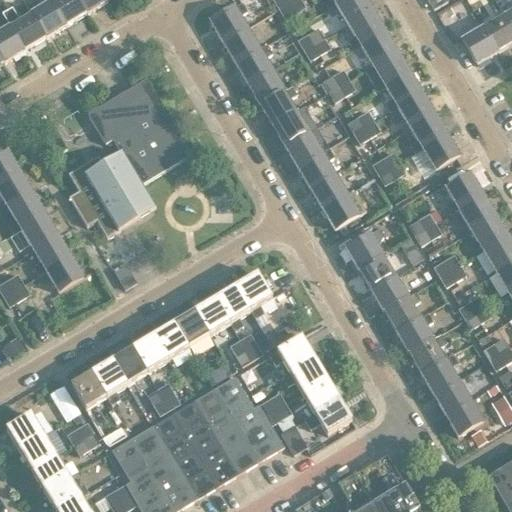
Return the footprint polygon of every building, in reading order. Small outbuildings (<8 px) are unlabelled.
[(66,27),(87,14),(78,0),(50,0),(51,2),(66,27)] [(106,0),(78,0),(87,14),(108,2),(106,0)] [(278,11),(289,5),(285,0),(273,0),(272,1),(278,11)] [(295,15),(305,9),(299,0),(297,0),(289,5),(295,15)] [(343,0),(335,5),(347,26),(371,12),(364,0),(343,0)] [(433,11),(447,3),(445,0),(428,0),(427,1),(433,11)] [(45,39),(66,27),(51,2),(39,10),(35,2),(26,7),(31,15),(45,39)] [(242,5),(210,23),(222,44),(247,30),(239,17),(247,13),(242,5)] [(285,22),(295,15),(289,5),(278,11),(285,22)] [(2,15),(10,27),(25,52),(45,39),(31,15),(19,22),(12,9),(2,15)] [(384,33),(371,12),(347,26),(354,38),(347,43),(352,51),(360,47),(384,33)] [(511,29),(504,16),(483,29),(498,53),(511,44),(511,29)] [(0,57),(4,64),(25,52),(10,27),(0,33),(0,57)] [(462,42),(476,66),(498,53),(483,29),(462,42)] [(259,51),(247,30),(222,44),(235,65),(259,51)] [(318,45),(324,41),(318,30),(307,36),(314,46),(317,44),(318,45)] [(372,68),(396,54),(384,33),(360,47),(372,68)] [(303,53),(314,46),(307,36),(297,42),(303,53)] [(330,51),(324,41),(318,45),(317,44),(314,46),(320,57),(330,51)] [(266,46),(259,51),(235,65),(247,86),(272,72),(264,59),(271,55),(266,46)] [(309,63),(320,57),(314,46),(303,53),(309,63)] [(396,54),(372,68),(365,73),(377,93),(385,89),(409,74),(396,54)] [(272,72),(247,86),(260,107),(284,92),(272,72)] [(339,88),(349,82),(343,72),(332,78),(339,88)] [(421,95),(409,74),(385,89),(392,101),(385,106),(390,114),(397,110),(421,95)] [(329,96),(333,94),(332,92),(339,88),(332,78),(322,84),(329,96)] [(140,187),(192,156),(146,80),(87,116),(105,146),(113,142),(122,156),(103,167),(98,158),(68,176),(78,193),(68,199),(86,229),(96,223),(106,241),(155,211),(140,187)] [(345,98),(355,92),(349,82),(339,88),(345,98)] [(291,88),(284,92),(260,107),(272,128),(296,113),(289,101),(296,96),(291,88)] [(334,105),(345,98),(339,88),(332,92),(333,94),(329,96),(334,105)] [(410,131),(434,116),(421,95),(397,110),(410,131)] [(304,109),(296,113),(272,128),(284,149),(316,130),(304,109)] [(363,130),(374,123),(368,113),(357,119),(363,130)] [(446,137),(434,116),(410,131),(417,143),(409,148),(414,156),(422,151),(446,137)] [(354,138),(358,136),(357,134),(363,130),(357,119),(347,125),(354,138)] [(49,121),(39,127),(56,156),(66,150),(49,121)] [(370,140),(380,134),(374,123),(363,130),(370,140)] [(314,142),(321,138),(316,130),(284,149),(297,170),(321,155),(314,142)] [(359,146),(370,140),(363,130),(357,134),(358,136),(354,138),(359,146)] [(459,158),(446,137),(422,151),(434,172),(459,158)] [(329,150),(321,155),(297,170),(309,190),(334,176),(326,163),(334,159),(329,150)] [(8,154),(0,158),(0,186),(20,175),(8,154)] [(388,171),(399,165),(392,155),(382,161),(388,171)] [(379,179),(383,177),(382,175),(388,171),(382,161),(372,167),(379,179)] [(394,181),(405,175),(399,165),(388,171),(394,181)] [(384,188),(394,181),(388,171),(382,175),(383,177),(379,179),(384,188)] [(32,196),(20,175),(0,186),(0,196),(8,210),(32,196)] [(334,176),(309,190),(322,211),(346,197),(334,176)] [(451,216),(458,212),(482,197),(470,176),(445,191),(453,203),(446,208),(451,216)] [(366,213),(354,192),(346,197),(322,211),(334,232),(366,213)] [(13,236),(20,231),(45,216),(32,196),(8,210),(15,223),(8,227),(13,236)] [(458,212),(470,232),(495,218),(482,197),(458,212)] [(20,231),(33,252),(57,237),(45,216),(20,231)] [(424,232),(434,226),(428,216),(418,222),(424,232)] [(470,232),(483,253),(507,238),(495,218),(470,232)] [(420,238),(425,234),(424,232),(418,222),(408,228),(413,237),(418,234),(420,238)] [(430,242),(440,236),(434,226),(424,232),(425,234),(430,242)] [(351,238),(355,244),(373,234),(369,227),(351,238)] [(378,231),(345,250),(358,271),(382,257),(376,247),(383,238),(378,231)] [(430,242),(425,234),(420,238),(418,234),(413,237),(420,249),(430,242)] [(70,258),(57,237),(33,252),(40,264),(33,269),(38,277),(45,273),(70,258)] [(483,253),(495,274),(511,263),(511,246),(507,238),(483,253)] [(358,271),(370,292),(395,277),(382,257),(358,271)] [(449,273),(459,267),(453,257),(443,263),(449,273)] [(58,294),(83,280),(70,258),(45,273),(58,294)] [(440,282),(445,278),(443,276),(449,273),(443,263),(432,270),(440,282)] [(511,263),(495,274),(508,294),(511,291),(511,263)] [(455,284),(465,278),(459,267),(449,273),(455,284)] [(115,274),(125,291),(135,285),(125,268),(115,274)] [(445,290),(455,284),(449,273),(443,276),(445,278),(440,282),(445,290)] [(13,293),(23,287),(17,276),(7,282),(13,293)] [(268,324),(258,308),(271,300),(257,276),(236,288),(251,313),(250,313),(259,329),(268,324)] [(395,277),(370,292),(383,313),(407,298),(395,277)] [(0,294),(3,299),(13,293),(7,282),(0,286),(0,294)] [(19,303),(29,297),(23,287),(13,293),(19,303)] [(250,313),(251,313),(236,288),(215,301),(230,325),(229,326),(234,333),(242,328),(238,321),(250,313)] [(9,309),(19,303),(13,293),(3,299),(9,309)] [(383,313),(395,333),(420,319),(412,307),(420,303),(414,294),(407,298),(383,313)] [(474,315),(484,309),(478,299),(468,305),(474,315)] [(195,313),(209,338),(229,326),(230,325),(215,301),(195,313)] [(464,323),(469,320),(468,319),(474,315),(468,305),(457,311),(464,323)] [(480,326),(490,319),(484,309),(474,315),(480,326)] [(195,313),(174,326),(188,350),(209,338),(195,313)] [(420,319),(395,333),(408,354),(432,340),(425,328),(432,323),(427,315),(420,319)] [(470,332),(480,326),(474,315),(468,319),(469,320),(464,323),(470,332)] [(291,324),(283,329),(289,339),(297,334),(291,324)] [(168,363),(188,350),(174,326),(153,338),(168,363)] [(265,339),(266,339),(272,335),(273,335),(268,326),(260,330),(265,339)] [(500,329),(479,341),(484,350),(505,338),(500,329)] [(408,354),(420,375),(444,360),(438,350),(446,345),(440,335),(432,340),(408,354)] [(247,353),(257,347),(250,336),(240,342),(247,353)] [(132,350),(147,375),(168,363),(153,338),(132,350)] [(275,367),(282,363),(289,375),(313,360),(301,339),(269,358),(275,367)] [(505,355),(510,352),(503,340),(492,346),(498,356),(503,353),(505,355)] [(236,359),(247,353),(240,342),(229,348),(236,359)] [(488,363),(498,356),(492,346),(482,353),(488,363)] [(253,362),(262,357),(257,347),(247,353),(253,362)] [(147,375),(132,350),(112,363),(126,387),(147,375)] [(511,362),(511,355),(510,352),(505,355),(503,353),(498,356),(505,367),(511,362)] [(242,369),(253,362),(247,353),(236,359),(242,369)] [(444,360),(420,375),(432,396),(457,381),(449,368),(458,363),(453,356),(445,361),(444,360)] [(494,373),(505,367),(498,356),(488,363),(494,373)] [(326,381),(313,360),(289,375),(282,379),(287,387),(294,383),(302,396),(326,381)] [(105,399),(105,400),(106,399),(110,407),(119,402),(115,394),(126,387),(112,363),(91,375),(105,399)] [(508,393),(511,390),(511,368),(499,375),(508,393)] [(85,412),(105,400),(105,399),(91,375),(71,387),(85,412)] [(215,391),(259,464),(283,449),(270,428),(263,417),(258,408),(253,410),(234,379),(215,391)] [(339,402),(326,381),(302,396),(314,416),(339,402)] [(432,396),(445,416),(469,402),(457,381),(432,396)] [(162,403),(174,396),(168,385),(158,391),(161,396),(159,398),(162,403)] [(51,394),(68,423),(81,415),(64,386),(51,394)] [(153,408),(162,403),(159,398),(161,396),(158,391),(147,397),(153,408)] [(237,476),(259,464),(215,391),(194,403),(237,476)] [(260,392),(251,397),(255,404),(264,398),(260,392)] [(274,411),(284,405),(278,395),(269,401),(274,411)] [(170,412),(180,406),(174,396),(162,403),(164,407),(166,406),(170,412)] [(511,423),(511,412),(503,398),(492,405),(506,427),(511,423)] [(263,417),(274,411),(269,401),(258,408),(263,417)] [(339,402),(314,416),(304,422),(310,432),(320,426),(327,437),(351,422),(339,402)] [(469,402),(445,416),(458,438),(482,424),(469,402)] [(164,407),(162,403),(153,408),(159,418),(170,412),(166,406),(164,407)] [(216,489),(237,476),(194,403),(172,416),(216,489)] [(281,422),(291,416),(284,405),(274,411),(281,422)] [(270,428),(281,422),(274,411),(263,417),(270,428)] [(30,416),(6,431),(19,452),(43,437),(30,416)] [(195,502),(216,489),(172,416),(151,429),(195,502)] [(72,447),(93,434),(86,424),(66,436),(72,447)] [(293,457),(307,449),(294,428),(280,436),(293,457)] [(171,511),(178,511),(195,502),(151,429),(130,442),(171,511)] [(120,430),(102,440),(106,446),(109,448),(125,438),(120,430)] [(78,457),(99,445),(93,434),(72,447),(78,457)] [(55,458),(43,437),(19,452),(31,473),(55,458)] [(124,487),(130,497),(136,507),(139,511),(171,511),(130,442),(111,453),(129,484),(124,487)] [(55,458),(31,473),(44,493),(68,478),(55,458)] [(351,511),(418,511),(386,458),(337,487),(351,511)] [(511,511),(511,465),(487,480),(505,511),(511,511)] [(75,490),(68,478),(44,493),(55,511),(58,511),(80,499),(88,494),(83,486),(75,490)] [(110,509),(130,497),(124,487),(124,486),(104,499),(110,509)] [(338,511),(327,493),(311,503),(316,511),(338,511)] [(112,511),(128,511),(136,507),(130,497),(110,509),(112,511)] [(80,499),(58,511),(98,511),(95,506),(87,511),(80,499)] [(316,511),(311,503),(295,511),(316,511)]
